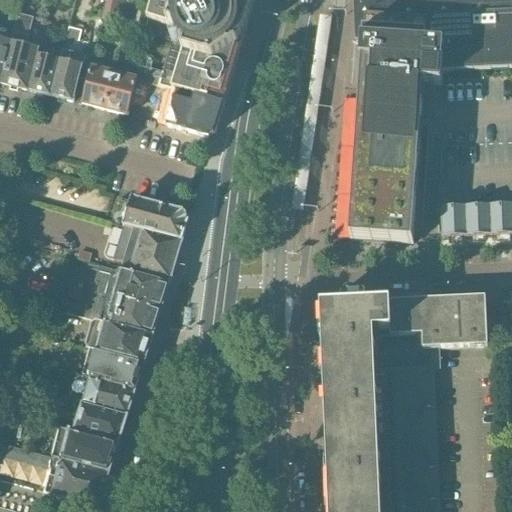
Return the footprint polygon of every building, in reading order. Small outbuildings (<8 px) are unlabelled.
[(126,0),(124,0),(107,0),(103,19),(128,26),(132,9),(126,0)] [(154,0),(144,36),(171,44),(158,89),(224,106),(235,68),(255,0),(154,0)] [(511,0),(361,0),(364,43),(362,43),(362,45),(361,63),(362,63),(357,143),(355,173),(355,175),(350,241),(391,244),(413,245),(421,125),(428,126),(424,187),(438,188),(437,212),(437,218),(441,217),(441,211),(466,210),(490,209),(511,208),(511,0)] [(11,43),(1,85),(28,92),(37,55),(39,50),(26,46),(32,20),(18,16),(16,21),(14,29),(13,36),(11,43)] [(321,17),(292,211),(303,213),(332,19),(321,17)] [(6,27),(14,29),(16,21),(8,19),(6,27)] [(45,23),(39,45),(44,46),(50,24),(45,23)] [(68,29),(66,40),(79,43),(81,33),(68,29)] [(0,84),(1,85),(11,43),(0,39),(0,84)] [(139,44),(135,59),(143,61),(143,60),(146,45),(139,44)] [(51,98),(60,101),(73,104),(86,58),(62,52),(60,61),(51,98)] [(28,92),(37,94),(51,98),(60,61),(37,55),(28,92)] [(92,64),(82,105),(84,106),(84,107),(89,108),(89,107),(92,108),(92,109),(103,112),(103,111),(105,112),(116,70),(92,64)] [(162,75),(141,68),(137,83),(157,89),(162,75)] [(138,76),(116,70),(105,112),(107,112),(107,113),(117,115),(118,115),(121,115),(121,116),(126,117),(127,117),(128,117),(138,76)] [(168,92),(159,126),(167,128),(207,139),(209,139),(212,139),(214,138),(215,137),(216,136),(216,135),(224,107),(175,94),(168,92)] [(124,228),(126,229),(182,243),(187,227),(188,224),(188,221),(188,219),(187,217),(185,216),(183,215),(131,201),(124,228)] [(511,238),(511,208),(490,209),(492,239),(495,239),(511,238)] [(492,239),(490,209),(466,210),(468,240),(492,239)] [(468,240),(466,210),(441,211),(441,217),(441,223),(440,223),(441,236),(442,236),(442,241),(468,240)] [(124,263),(121,273),(168,287),(169,284),(170,283),(170,281),(181,245),(182,245),(182,243),(126,229),(116,261),(124,263)] [(79,262),(90,265),(93,256),(81,253),(79,262)] [(160,313),(168,287),(121,273),(102,268),(94,295),(160,313)] [(152,339),(160,313),(94,295),(86,321),(94,323),(106,327),(152,339)] [(321,375),(325,375),(441,370),(440,352),(488,350),(487,321),(486,300),(381,305),(381,302),(318,304),(321,375)] [(10,310),(23,313),(24,308),(11,305),(10,310)] [(63,324),(51,321),(46,339),(58,342),(63,324)] [(152,339),(106,327),(94,323),(86,350),(91,351),(143,366),(152,339)] [(135,392),(143,366),(91,351),(83,378),(135,392)] [(325,375),(327,442),(437,437),(435,372),(441,372),(441,370),(325,375)] [(83,378),(77,376),(72,393),(85,397),(82,407),(127,419),(135,392),(83,378)] [(82,407),(74,434),(118,446),(127,419),(82,407)] [(58,430),(51,458),(62,461),(62,463),(109,475),(118,446),(74,434),(58,430)] [(324,442),(326,488),(329,488),(330,511),(440,511),(437,437),(327,442),(324,442)] [(5,446),(0,464),(0,474),(42,487),(47,471),(49,471),(51,470),(52,469),(53,467),(54,466),(54,464),(53,462),(52,460),(51,459),(50,459),(5,446)] [(109,475),(62,463),(58,479),(49,477),(44,495),(46,496),(46,495),(53,497),(53,498),(55,498),(55,497),(89,506),(90,507),(93,508),(100,504),(101,502),(102,502),(102,501),(102,500),(109,476),(110,475),(109,475)]
